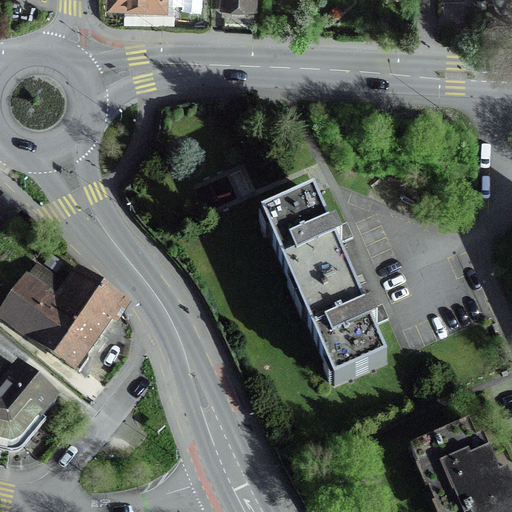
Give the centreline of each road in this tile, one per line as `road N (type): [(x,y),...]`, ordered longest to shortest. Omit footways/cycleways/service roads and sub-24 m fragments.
road 1 (secondary): [(503,77),(220,65),(141,70),(89,86)]
road 2 (primary): [(225,471),(163,312),(58,152)]
road 3 (residential): [(29,501),(116,510),(225,471)]
